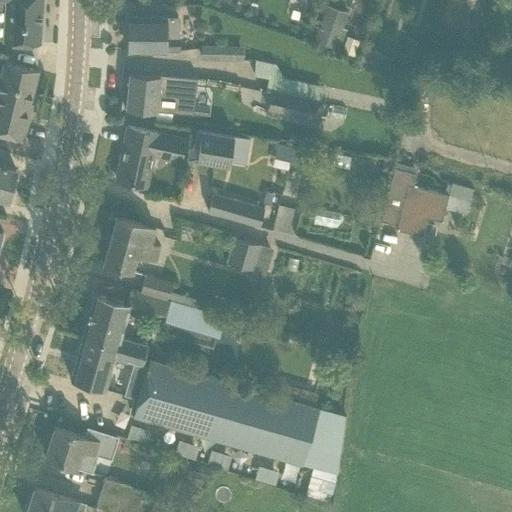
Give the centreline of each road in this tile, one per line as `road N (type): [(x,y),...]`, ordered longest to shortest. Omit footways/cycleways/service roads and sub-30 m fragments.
road 1 (tertiary): [(0,396),(65,200),(76,138),(78,0)]
road 2 (unknown): [(65,200),(273,234),(360,259),(379,254)]
